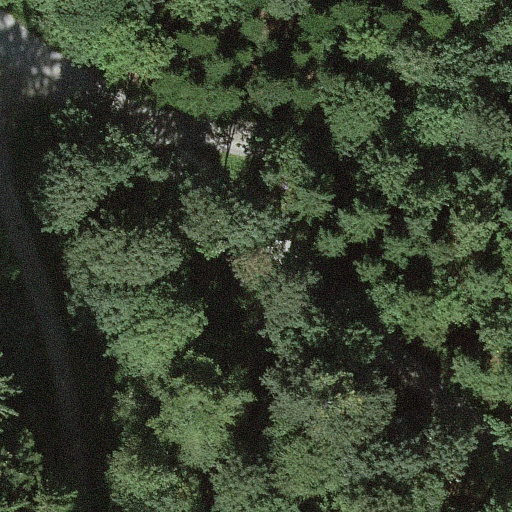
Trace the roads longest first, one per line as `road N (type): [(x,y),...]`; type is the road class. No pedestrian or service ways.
road 1 (track): [(28,62),(148,177),(511,470)]
road 2 (track): [(511,172),(160,120),(28,62)]
road 3 (track): [(36,279),(83,511)]
